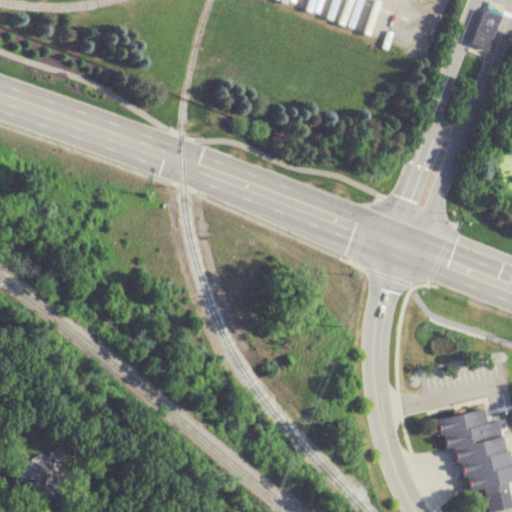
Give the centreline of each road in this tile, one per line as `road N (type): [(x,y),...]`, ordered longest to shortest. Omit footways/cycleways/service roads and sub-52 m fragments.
road 1 (primary): [(0,96),(511,288)]
road 2 (tertiary): [(418,511),(382,433),(378,404),(382,301),(396,243)]
